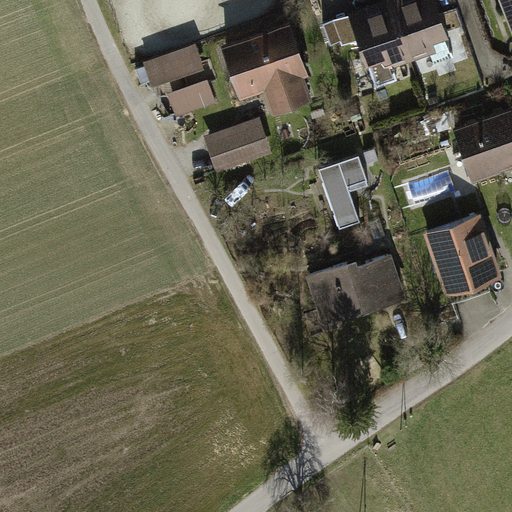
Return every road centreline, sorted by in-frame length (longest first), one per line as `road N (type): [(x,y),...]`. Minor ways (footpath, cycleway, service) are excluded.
road 1 (residential): [(78,0),(311,464)]
road 2 (unclassified): [(311,464),(480,360),(511,330)]
